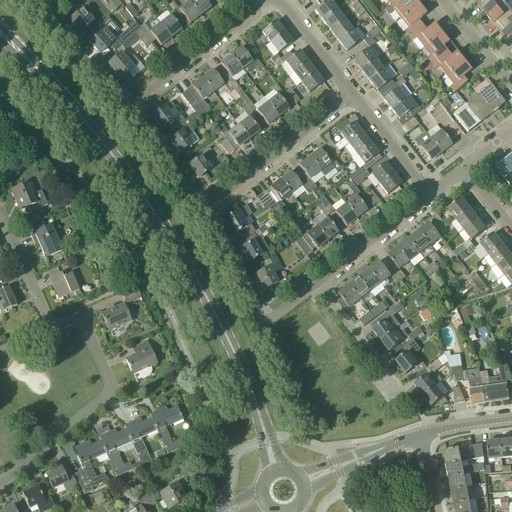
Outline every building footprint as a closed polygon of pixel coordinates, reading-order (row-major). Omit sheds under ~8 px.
[(211,8),(204,0),(191,0),(189,2),(200,16),(211,8)] [(321,22),(337,10),(328,0),(319,0),(317,2),(320,6),(314,11),(322,21),(321,22)] [(402,0),(396,0),(390,5),(384,10),(387,14),(395,8),(402,18),(420,4),(416,0),(415,0),(415,1),(414,0),(405,0),(403,2),(402,0)] [(506,4),(502,0),(486,0),(479,6),(483,12),(484,11),(486,13),(485,14),(488,18),(506,4)] [(178,8),(173,2),(168,5),(173,11),(178,8)] [(200,16),(189,2),(178,10),(189,24),(200,16)] [(362,8),(358,3),(352,8),(355,13),(362,8)] [(405,31),(409,36),(422,25),(418,21),(426,15),(422,10),(424,8),(420,4),(402,18),(409,27),(405,31)] [(493,25),(497,30),(511,18),(511,11),(506,4),(488,18),(491,22),(492,21),(494,24),(493,25)] [(137,14),(129,5),(124,8),(132,18),(137,14)] [(173,11),(168,5),(164,8),(169,15),(173,11)] [(82,9),(69,20),(80,33),(93,22),(86,15),(91,11),(87,6),(82,9)] [(362,8),(355,13),(358,17),(365,12),(362,8)] [(337,10),(321,22),(321,23),(323,21),(330,31),(329,33),(345,21),(337,10)] [(171,16),(160,24),(171,38),(182,30),(171,16)] [(511,37),(511,18),(497,30),(501,35),(502,34),(504,37),(503,38),(507,42),(511,37)] [(345,21),(329,33),(331,32),(338,42),(337,43),(352,31),(345,21)] [(276,22),(270,26),(262,32),(270,43),(286,31),(284,32),(276,22)] [(124,32),(129,38),(140,29),(139,28),(135,23),(124,32)] [(144,24),(139,28),(140,29),(144,34),(149,30),(144,24)] [(160,47),(171,38),(160,24),(149,33),(160,47)] [(426,30),(422,25),(409,36),(413,41),(418,37),(425,46),(442,32),(439,28),(437,29),(433,24),(426,30)] [(89,43),(99,55),(118,39),(107,27),(89,43)] [(365,44),(372,40),(371,39),(381,32),(377,27),(361,39),(365,44)] [(144,34),(140,29),(129,38),(120,46),(125,51),(137,41),(143,48),(144,46),(145,48),(151,43),(144,34)] [(286,31),(270,43),(278,54),(292,43),(284,32),(286,31)] [(352,31),(337,43),(338,42),(346,52),(361,42),(352,31)] [(427,59),(431,64),(444,54),(446,52),(443,47),(448,43),(444,38),(446,37),(442,32),(425,46),(432,55),(427,59)] [(372,40),(365,44),(369,49),(375,44),(372,40)] [(245,45),(250,51),(255,48),(250,42),(245,45)] [(392,47),(385,52),(389,56),(395,51),(392,47)] [(262,67),(250,51),(246,54),(241,48),(231,56),(230,54),(230,55),(242,70),(252,63),(258,71),(262,67)] [(359,72),(375,60),(367,49),(353,60),(360,71),(359,72)] [(293,73),(309,61),(307,62),(299,51),(285,62),(293,73)] [(446,52),(444,54),(431,64),(435,69),(440,66),(447,75),(465,61),(461,56),(460,57),(456,52),(450,57),(446,52)] [(108,65),(120,79),(133,68),(139,62),(133,57),(128,62),(120,54),(108,65)] [(233,90),(240,98),(244,95),(232,78),(242,70),(230,55),(229,55),(231,56),(220,64),(225,71),(221,74),(228,83),(233,90)] [(270,60),(274,64),(280,59),(276,55),(270,60)] [(280,59),(274,64),(277,68),(283,63),(280,59)] [(375,60),(359,72),(361,71),(368,81),(367,82),(383,70),(375,60)] [(301,84),(317,71),(315,72),(307,62),(309,61),(293,73),(301,84)] [(454,93),(467,82),(463,77),(471,71),(467,66),(468,65),(465,61),(447,75),(454,84),(449,87),(454,93)] [(409,64),(397,72),(402,78),(413,70),(409,64)] [(202,78),(213,93),(223,85),(212,70),(202,78)] [(383,70),(367,82),(367,83),(369,81),(377,92),(391,81),(383,70)] [(317,71),(301,84),(309,94),(323,83),(315,73),(317,71)] [(213,93),(202,78),(191,87),(202,101),(213,93)] [(389,111),(405,99),(397,89),(405,83),(402,78),(395,84),(388,89),(391,93),(383,100),(391,110),(389,111)] [(233,90),(228,83),(224,87),(229,93),(233,90)] [(271,88),(276,94),(280,90),(275,84),(271,88)] [(478,95),(492,113),(504,103),(490,86),(478,95)] [(285,92),(289,97),(291,99),(295,96),(290,89),(285,92)] [(200,106),(193,98),(187,90),(181,95),(195,113),(201,108),(200,106)] [(256,110),(244,95),(240,98),(246,107),(251,113),(256,110)] [(278,95),(267,104),(279,119),(278,118),(289,110),(278,95)] [(466,105),(480,123),(492,113),(478,95),(466,105)] [(295,96),(291,99),(295,105),(299,101),(295,96)] [(405,116),(409,121),(413,118),(412,117),(421,110),(418,106),(410,96),(405,99),(389,111),(390,112),(391,110),(399,121),(405,116)] [(432,108),(439,103),(435,99),(429,104),(432,108)] [(172,130),(178,125),(184,120),(180,115),(175,109),(171,102),(164,107),(152,116),(161,129),(167,124),(172,130)] [(200,106),(201,108),(204,112),(209,108),(204,102),(200,106)] [(267,104),(257,111),(268,126),(278,118),(279,119),(267,104)] [(480,123),(466,105),(453,115),(467,133),(480,123)] [(251,113),(246,107),(242,110),(247,116),(251,113)] [(206,114),(204,112),(201,108),(195,113),(184,120),(178,125),(182,131),(170,140),(179,153),(192,144),(193,145),(198,141),(198,140),(193,133),(189,126),(206,114)] [(249,118),(238,126),(250,142),(250,141),(249,140),(260,132),(249,118)] [(413,118),(409,121),(402,127),(407,134),(418,125),(413,118)] [(340,134),(348,145),(364,132),(362,133),(354,123),(340,134)] [(443,131),(445,133),(451,141),(462,132),(454,123),(443,131)] [(217,129),(225,139),(227,141),(231,138),(238,148),(249,140),(250,142),(238,126),(228,134),(222,125),(217,129)] [(430,139),(442,155),(443,155),(441,153),(452,145),(441,131),(430,139)] [(364,132),(348,145),(356,155),(372,143),(372,142),(370,144),(362,134),(364,132)] [(219,144),(227,155),(228,156),(234,151),(227,141),(225,139),(219,144)] [(442,155),(430,139),(420,147),(431,162),(441,154),(442,155)] [(331,151),(335,147),(330,141),(326,145),(331,151)] [(372,143),(356,155),(364,165),(356,171),(359,176),(366,171),(374,165),(371,160),(378,154),(370,144),(372,143)] [(308,156),(320,172),(324,177),(334,169),(336,172),(341,169),(323,146),(309,158),(308,156)] [(331,151),(332,153),(336,157),(340,154),(335,147),(331,151)] [(211,169),(210,169),(215,166),(211,160),(206,163),(201,156),(189,166),(198,178),(211,169)] [(308,156),(309,158),(298,166),(310,180),(320,172),(308,156)] [(511,156),(500,166),(499,173),(511,188),(511,156)] [(371,174),(379,185),(395,173),(395,172),(393,174),(385,163),(371,174)] [(366,171),(359,176),(353,181),(357,186),(364,181),(363,180),(369,175),(366,171)] [(279,178),(279,179),(291,194),(302,186),(291,172),(280,180),(279,178)] [(395,173),(379,185),(387,195),(401,184),(393,174),(395,173)] [(291,194),(279,179),(280,180),(269,188),(281,203),(291,194)] [(311,181),(311,182),(307,185),(312,191),(316,188),(311,181)] [(35,203),(32,195),(27,184),(10,191),(14,200),(16,199),(21,210),(19,210),(19,211),(26,208),(28,213),(26,214),(47,205),(44,199),(35,203)] [(307,185),(302,188),(307,194),(312,191),(307,185)] [(349,201),(345,204),(357,221),(358,220),(356,219),(367,211),(357,199),(361,196),(356,189),(352,192),(353,194),(347,199),(349,201)] [(265,191),(256,198),(264,208),(273,201),(265,191)] [(243,197),(247,204),(255,200),(251,192),(243,197)] [(363,197),(365,200),(371,208),(377,203),(369,192),(363,197)] [(470,209),(462,198),(448,209),(456,220),(471,208),(471,207),(470,209)] [(287,210),(282,204),(278,207),(283,214),(287,210)] [(357,221),(345,204),(334,213),(346,227),(356,219),(357,221)] [(329,205),(325,208),(330,214),(334,211),(329,205)] [(251,214),(249,211),(246,206),(224,220),(233,235),(238,233),(242,240),(251,235),(242,220),(251,214)] [(325,218),(330,214),(325,208),(320,212),(325,218)] [(464,230),(479,218),(478,219),(470,209),(472,208),(471,208),(456,220),(464,230)] [(430,219),(437,227),(441,224),(445,228),(446,226),(437,214),(430,219)] [(479,218),(464,230),(472,241),(486,230),(478,219),(480,218),(479,218)] [(326,219),(316,227),(328,243),(329,243),(327,241),(338,233),(326,219)] [(419,231),(430,246),(441,238),(430,223),(419,231)] [(441,224),(437,227),(442,234),(446,230),(444,228),(445,228),(441,224)] [(255,232),(253,234),(257,239),(241,248),(249,262),(262,255),(262,256),(269,251),(260,236),(267,231),(263,225),(255,232)] [(51,226),(30,236),(36,248),(39,246),(45,259),(62,251),(57,241),(59,241),(57,235),(55,236),(51,226)] [(328,243),(316,227),(306,235),(317,250),(327,242),(328,243)] [(408,238),(420,254),(430,246),(419,231),(418,230),(419,231),(409,239),(408,238)] [(480,245),(488,255),(504,243),(502,244),(494,234),(480,245)] [(313,253),(306,245),(300,237),(294,242),(300,250),(306,258),(313,253)] [(397,246),(398,247),(399,247),(410,262),(420,254),(408,238),(409,239),(403,244),(402,242),(397,246)] [(473,245),(469,241),(463,246),(467,250),(473,245)] [(496,265),(511,253),(510,254),(502,244),(504,243),(488,255),(496,265)] [(473,245),(467,250),(470,254),(476,249),(473,245)] [(399,247),(398,247),(388,255),(399,270),(410,262),(399,247)] [(451,259),(455,256),(450,250),(446,253),(451,259)] [(504,276),(511,269),(511,256),(510,255),(511,253),(496,265),(504,276)] [(264,290),(272,286),(277,283),(272,274),(281,269),(275,257),(259,265),(263,271),(256,274),(264,290)] [(369,268),(368,268),(381,284),(383,287),(385,287),(389,284),(389,282),(387,279),(391,276),(380,262),(370,270),(369,268)] [(434,262),(430,266),(435,272),(439,269),(434,262)] [(435,272),(430,266),(425,269),(430,276),(435,272)] [(358,276),(370,292),(381,284),(368,268),(370,270),(360,278),(358,276)] [(401,271),(396,274),(401,281),(406,277),(401,271)] [(56,289),(54,290),(58,299),(73,292),(78,290),(70,274),(62,277),(61,273),(49,279),(53,287),(54,286),(56,289)] [(401,281),(396,274),(392,278),(397,284),(401,281)] [(480,278),(476,274),(470,279),(473,283),(480,278)] [(370,292),(358,276),(359,278),(349,285),(348,284),(360,300),(370,292)] [(480,278),(473,283),(477,288),(483,283),(480,278)] [(483,283),(477,288),(480,292),(486,287),(483,283)] [(348,284),(349,286),(339,294),(350,308),(360,300),(348,284)] [(126,304),(141,297),(136,286),(121,293),(126,304)] [(0,313),(16,306),(8,288),(0,291),(0,313)] [(384,301),(380,304),(385,310),(389,307),(384,301)] [(394,331),(386,322),(404,308),(400,303),(380,318),(384,322),(373,331),(381,341),(394,331)] [(385,310),(380,304),(376,308),(380,314),(385,310)] [(130,321),(123,305),(101,315),(108,331),(130,321)] [(472,314),(469,306),(461,310),(464,317),(472,314)] [(430,309),(421,312),(423,320),(432,318),(430,309)] [(369,312),(367,314),(359,320),(364,327),(374,319),(369,312)] [(400,344),(403,349),(414,341),(413,340),(422,333),(419,328),(408,336),(404,331),(403,331),(400,327),(394,331),(381,341),(389,352),(400,344)] [(411,356),(415,353),(420,349),(414,341),(403,349),(407,354),(396,362),(406,374),(417,365),(411,356)] [(133,375),(134,375),(137,381),(149,375),(150,375),(150,374),(151,373),(151,372),(151,371),(151,370),(151,369),(150,367),(156,365),(146,343),(133,349),(136,356),(126,360),(129,368),(130,368),(133,375)] [(430,375),(442,366),(437,360),(425,369),(430,375)] [(472,405),(484,404),(480,373),(479,369),(462,371),(462,368),(451,370),(456,382),(464,381),(464,382),(468,381),(472,405)] [(487,372),(480,373),(484,404),(509,400),(507,385),(489,387),(487,372)] [(414,385),(423,396),(436,386),(435,386),(442,381),(438,376),(432,381),(427,375),(414,385)] [(431,407),(443,397),(444,397),(436,386),(423,396),(431,407)] [(465,402),(460,389),(459,388),(452,389),(453,394),(455,404),(465,402)] [(165,407),(149,414),(151,418),(151,419),(157,432),(167,454),(183,447),(180,440),(172,444),(165,428),(180,421),(174,408),(167,411),(165,407)] [(126,430),(125,430),(131,443),(142,466),(152,461),(141,438),(157,432),(151,419),(142,423),(140,419),(124,426),(126,430)] [(98,437),(100,441),(106,454),(116,477),(140,467),(138,463),(131,466),(129,463),(123,466),(116,450),(131,443),(125,430),(116,434),(114,430),(98,437)] [(511,439),(500,441),(502,458),(511,457),(511,439)] [(106,454),(100,441),(91,445),(89,441),(73,448),(83,471),(75,474),(84,495),(92,491),(91,488),(96,486),(97,488),(106,484),(105,482),(107,481),(104,474),(95,478),(88,462),(106,454)] [(488,460),(502,458),(500,441),(487,442),(488,460)] [(473,446),(475,456),(475,459),(483,458),(483,456),(482,444),(473,446)] [(443,452),(445,465),(461,462),(459,449),(443,452)] [(470,474),(484,471),(484,467),(483,467),(483,464),(468,467),(467,461),(462,462),(461,462),(445,465),(448,478),(470,474)] [(72,475),(65,478),(61,468),(45,475),(53,490),(63,485),(66,493),(77,488),(72,475)] [(169,510),(185,500),(178,488),(188,482),(182,471),(171,477),(176,485),(160,494),(169,510)] [(132,510),(128,511),(143,511),(156,503),(139,474),(132,477),(142,495),(135,498),(128,503),(132,510)] [(473,486),(470,474),(448,478),(451,491),(467,488),(466,487),(473,486)] [(200,479),(194,488),(199,492),(206,484),(200,479)] [(40,494),(37,487),(22,494),(29,510),(37,506),(38,511),(45,511),(54,508),(49,495),(42,498),(40,494)] [(451,491),(453,504),(469,501),(467,488),(451,491)] [(508,499),(501,500),(501,505),(509,504),(508,504),(511,503),(511,492),(507,493),(508,499)] [(453,504),(454,511),(478,511),(476,500),(469,501),(453,504)]
